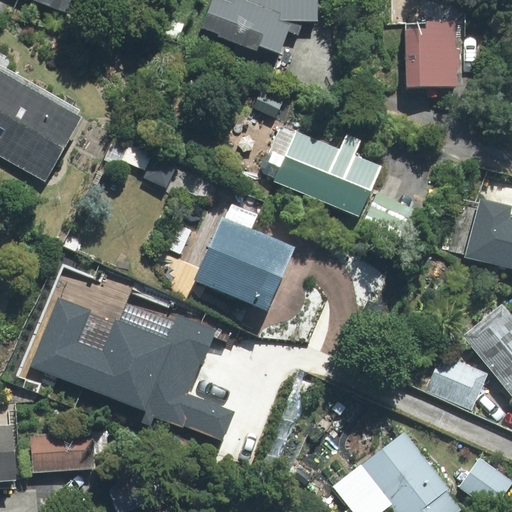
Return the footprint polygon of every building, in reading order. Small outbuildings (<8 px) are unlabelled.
[(22,0),(64,18),(72,0),(22,0)] [(315,0),(209,0),(198,40),(274,62),(283,27),(313,29),(315,0)] [(453,34),(400,33),(400,95),(453,95),(453,34)] [(80,115),(0,70),(0,164),(40,187),(80,115)] [(328,134),(320,149),(295,137),(270,187),(350,227),(375,177),(348,163),(355,148),(328,134)] [(286,255),(217,221),(185,285),(255,319),(286,255)] [(511,325),(497,306),(457,339),(511,405),(511,325)] [(134,346),(108,369),(135,400),(145,391),(169,418),(205,386),(191,370),(200,363),(176,335),(147,361),(134,346)] [(484,377),(440,357),(424,392),(468,412),(484,377)] [(6,430),(0,429),(0,490),(8,490),(6,430)] [(24,473),(89,475),(90,458),(100,459),(101,432),(26,430),(24,473)] [(456,511),(400,435),(357,466),(390,511),(456,511)] [(490,511),(510,486),(476,460),(453,489),(482,511),(490,511)]
